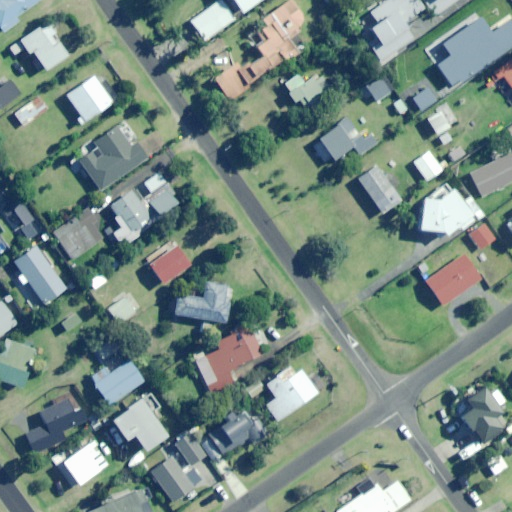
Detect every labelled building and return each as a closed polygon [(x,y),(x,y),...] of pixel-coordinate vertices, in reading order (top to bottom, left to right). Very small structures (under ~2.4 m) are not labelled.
[(0,0),(0,27),(3,32),(18,21),(15,17),(39,0),(0,0)] [(203,41),(234,19),(220,0),(218,0),(189,21),(203,41)] [(250,88),(246,83),(256,77),(255,75),(264,69),(266,71),(286,57),(287,59),(298,52),(289,38),(298,31),(295,26),(304,20),(290,0),(282,0),(257,17),(264,26),(255,32),(262,43),(255,48),(261,56),(249,64),(246,61),(236,68),(233,63),(218,73),(222,78),(217,81),(230,101),(250,88)] [(229,0),(240,13),(257,0),(229,0)] [(408,19),(423,8),(417,0),(379,0),(356,17),(372,39),(366,42),(380,62),(413,38),(406,29),(412,25),(408,19)] [(431,0),(425,4),(433,16),(456,0),(431,0)] [(511,25),(509,21),(491,33),(480,18),(442,44),(450,55),(437,65),(453,88),(511,46),(511,25)] [(9,48),(14,55),(24,48),(28,53),(31,50),(45,71),(66,56),(53,36),(56,33),(48,21),(9,48)] [(511,88),(511,56),(483,79),(489,88),(495,83),(499,88),(507,82),(511,88)] [(84,121),(118,98),(99,72),(66,95),(84,121)] [(304,109),(331,92),(320,73),(302,83),(297,75),(283,83),(294,102),(298,99),(304,109)] [(0,105),(2,108),(21,94),(10,79),(0,85),(0,105)] [(419,113),(435,99),(425,87),(408,101),(419,113)] [(24,126),(47,109),(38,96),(14,112),(24,126)] [(452,139),(446,129),(459,120),(448,104),(425,119),(436,135),(437,134),(444,144),(452,139)] [(371,133),(363,139),(347,117),(311,143),(327,164),(352,146),(359,155),(377,142),(371,133)] [(137,142),(131,146),(118,127),(96,143),(98,147),(80,159),(101,190),(147,157),(137,142)] [(446,159),(438,164),(428,151),(413,162),(427,180),(450,164),(446,159)] [(483,197),(511,181),(511,157),(509,152),(470,172),(483,197)] [(382,213),(400,200),(375,165),(357,178),(382,213)] [(129,235),(175,204),(165,189),(170,186),(159,171),(109,206),(129,235)] [(444,235),(471,216),(451,189),(436,200),(423,200),(421,230),(441,231),(444,235)] [(93,223),(97,220),(87,207),(52,232),(71,260),(103,238),(93,223)] [(29,239),(36,233),(28,223),(21,230),(29,239)] [(457,241),(463,250),(475,242),(480,249),(495,239),(484,223),(457,241)] [(164,283),(190,265),(175,243),(149,261),(164,283)] [(35,246),(14,261),(22,273),(14,279),(37,312),(46,306),(44,303),(65,288),(35,246)] [(443,306),(481,279),(464,253),(425,281),(443,306)] [(95,289),(106,281),(101,273),(89,281),(95,289)] [(225,294),(227,285),(205,282),(202,299),(179,295),(176,314),(226,323),(230,295),(225,294)] [(119,324),(141,307),(129,291),(107,309),(119,324)] [(0,334),(16,324),(0,301),(0,300),(0,334)] [(67,331),(81,322),(76,313),(62,322),(67,331)] [(216,379),(264,351),(246,321),(215,339),(217,343),(201,352),(216,379)] [(102,360),(120,350),(114,338),(96,349),(102,360)] [(7,339),(0,357),(0,356),(0,380),(21,388),(35,350),(7,339)] [(109,405),(143,381),(128,359),(109,373),(105,368),(90,378),(109,405)] [(301,370),(294,374),(289,367),(265,384),(275,398),(265,405),(277,421),(317,393),(301,370)] [(494,390),(488,394),(481,386),(465,399),(472,407),(460,416),(482,442),(505,423),(493,409),(503,401),(494,390)] [(155,421),(164,414),(150,393),(111,419),(125,440),(133,435),(144,451),(165,436),(155,421)] [(80,407),(73,411),(67,398),(39,412),(45,425),(25,435),(34,454),(63,440),(60,433),(87,420),(80,407)] [(246,407),(235,415),(231,410),(222,417),(226,421),(208,434),(223,455),(234,447),(232,443),(245,434),(250,441),(254,439),(257,444),(266,438),(261,432),(264,431),(246,407)] [(192,465),(205,454),(188,434),(175,444),(192,465)] [(78,485),(104,467),(88,444),(62,462),(78,485)] [(193,467),(184,474),(171,456),(151,470),(173,501),(202,480),(193,467)] [(389,511),(392,511),(410,500),(397,480),(381,491),(376,484),(336,511),(386,511),(389,511)] [(149,511),(137,488),(87,511),(149,511)]
